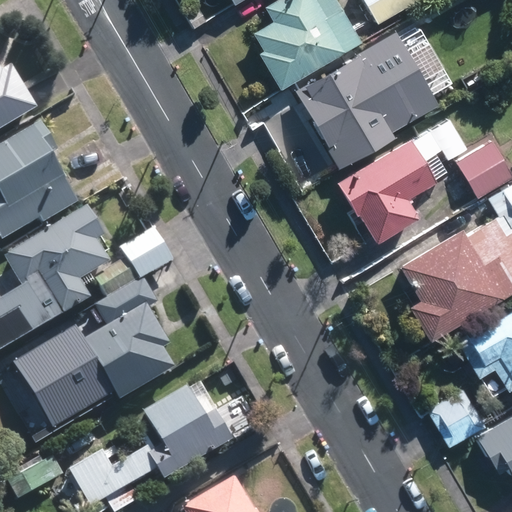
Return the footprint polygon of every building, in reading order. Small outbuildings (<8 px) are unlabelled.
[(320,0),(282,0),(235,32),(273,88),(347,39),(320,0)] [(358,0),(370,18),(397,0),(358,0)] [(366,57),(286,107),(323,164),(402,115),(366,57)] [(0,64),(0,127),(37,106),(12,62),(2,68),(0,64)] [(42,223),(80,200),(51,150),(56,147),(40,120),(0,143),(0,236),(2,239),(39,218),(42,223)] [(442,120),(335,187),(365,234),(402,210),(390,191),(439,159),(464,198),(505,173),(479,131),(458,145),(442,120)] [(3,253),(22,284),(0,297),(0,349),(91,295),(79,277),(109,259),(97,239),(106,234),(87,203),(3,253)] [(511,234),(499,212),(388,276),(418,328),(511,274),(511,234)] [(138,277),(140,279),(144,277),(173,259),(153,226),(119,247),(126,257),(138,277)] [(138,277),(126,257),(94,276),(106,296),(138,277)] [(121,395),(173,364),(163,346),(170,342),(148,305),(158,300),(144,277),(140,279),(138,277),(106,296),(95,303),(108,325),(83,340),(74,325),(14,361),(52,424),(115,386),(121,395)] [(511,301),(448,338),(469,373),(487,362),(502,388),(511,382),(511,301)] [(178,386),(125,418),(170,491),(223,459),(178,386)] [(460,389),(424,409),(444,446),(480,425),(460,389)] [(511,417),(469,442),(508,509),(511,506),(511,417)] [(115,440),(36,473),(52,511),(77,502),(81,511),(108,511),(100,491),(131,478),(115,440)] [(4,469),(0,472),(0,501),(18,489),(4,469)] [(222,511),(211,492),(176,511),(222,511)]
